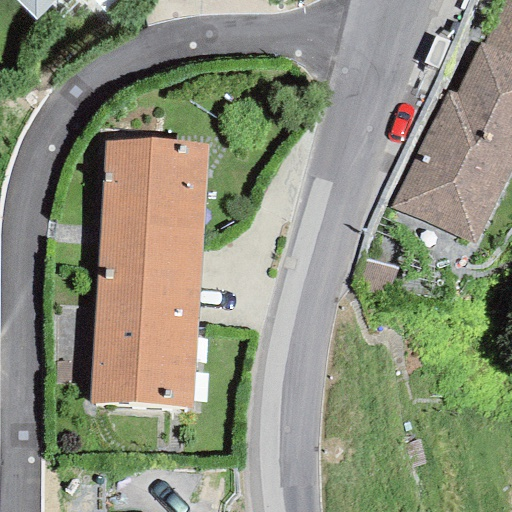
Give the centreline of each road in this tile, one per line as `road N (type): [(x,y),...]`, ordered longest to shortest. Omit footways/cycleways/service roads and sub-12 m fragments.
road 1 (residential): [(29,511),(37,214),(85,88),(130,57),(169,48),(272,40),(377,46)]
road 2 (tertiary): [(377,46),(287,353),(278,451),(284,511)]
